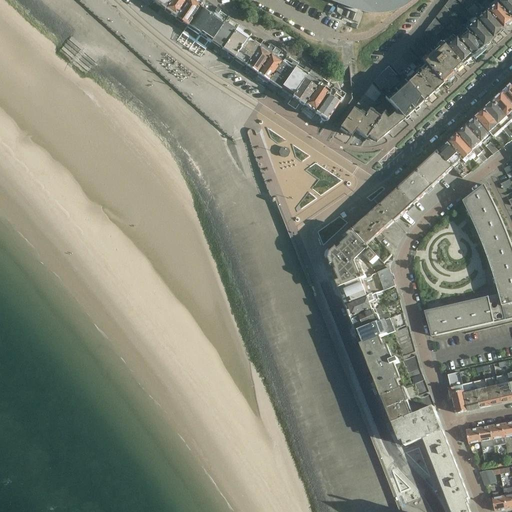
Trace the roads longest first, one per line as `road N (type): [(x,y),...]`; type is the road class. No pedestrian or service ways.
road 1 (residential): [(438,511),(390,447),(306,236),(370,182)]
road 2 (residential): [(114,0),(209,77),(370,182)]
road 3 (residential): [(426,359),(402,264),(407,244),(484,171)]
road 4 (residential): [(370,182),(511,56)]
road 5 (residential): [(355,95),(438,0)]
